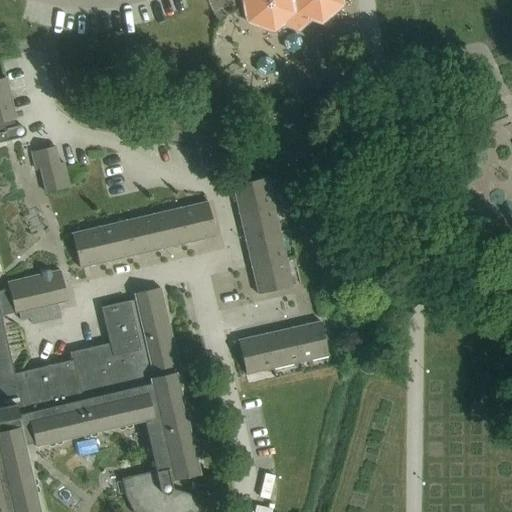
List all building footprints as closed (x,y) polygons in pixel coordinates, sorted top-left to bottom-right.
[(242,0),(245,9),(247,23),(274,33),(285,23),(298,28),(309,19),(322,24),(344,5),(342,0),(242,0)] [(14,127),(12,120),(16,119),(6,78),(0,79),(0,511),(40,511),(23,437),(33,435),(35,447),(152,420),(157,442),(154,443),(160,470),(122,479),(126,497),(133,511),(198,511),(206,500),(173,489),(173,488),(171,482),(201,475),(177,373),(171,374),(169,368),(179,366),(161,288),(134,294),(136,302),(130,303),(130,301),(102,308),(112,353),(74,362),(74,361),(15,375),(1,316),(15,313),(15,314),(29,311),(58,304),(68,302),(60,270),(51,273),(51,270),(41,273),(41,275),(8,283),(9,289),(0,291),(0,143),(21,138),(23,137),(24,136),(25,135),(25,133),(26,132),(25,131),(25,129),(24,128),(23,127),(22,126),(20,126),(18,126),(14,127)] [(59,164),(55,147),(32,153),(36,170),(41,169),(46,194),(70,188),(64,163),(59,164)] [(268,178),(233,186),(239,213),(274,205),(268,178)] [(208,202),(181,208),(189,243),(216,237),(208,202)] [(274,205),(239,213),(245,240),(280,232),(274,205)] [(181,208),(154,215),(162,250),(189,243),(181,208)] [(154,215),(126,221),(135,256),(162,250),(154,215)] [(126,221),(99,228),(107,262),(135,256),(126,221)] [(99,228),(72,234),(80,269),(107,262),(99,228)] [(280,232),(245,240),(252,268),(287,259),(280,232)] [(287,259),(252,268),(258,295),(293,287),(287,259)] [(32,324),(62,317),(58,304),(29,311),(32,324)] [(321,322),(293,328),(301,363),(329,357),(321,322)] [(293,328),(266,334),(274,369),(301,363),(293,328)] [(266,334),(239,340),(247,375),(274,369),(266,334)]
